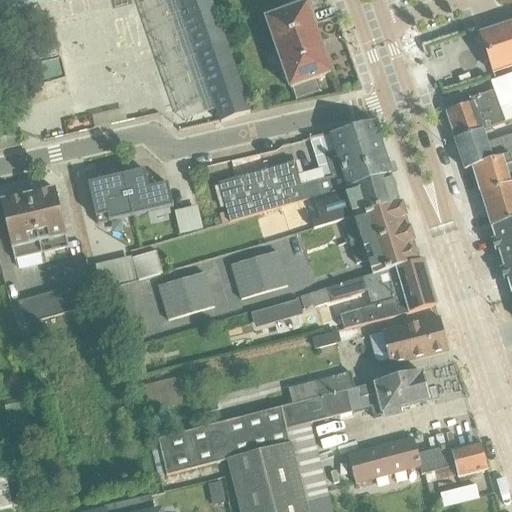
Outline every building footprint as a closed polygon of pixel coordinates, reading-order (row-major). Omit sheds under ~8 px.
[(160,0),(177,0),(216,112),(221,124),(251,114),(211,0),(0,0),(0,15),(67,0),(139,0),(140,2),(141,1),(144,0),(146,5),(160,0)] [(144,0),(141,1),(184,123),(216,112),(177,0),(160,0),(146,5),(144,0)] [(291,0),(272,0),(276,10),(262,15),(264,22),(265,22),(290,90),(291,90),(324,78),(331,75),(314,27),(316,27),(308,6),(307,6),(305,1),(293,5),(291,0)] [(511,25),(482,36),(482,35),(480,36),(480,38),(481,38),(492,72),(492,74),(493,74),(511,67),(511,25)] [(483,131),(511,120),(511,75),(495,82),(498,91),(470,100),(472,105),(445,114),(455,142),(483,131)] [(326,82),(324,78),(291,90),(295,103),(322,94),(318,84),(326,82)] [(86,106),(61,112),(67,136),(91,130),(86,106)] [(124,107),(91,115),(94,129),(128,122),(124,107)] [(390,177),(373,123),(309,140),(316,171),(298,176),(294,163),(218,184),(226,213),(219,215),(222,225),(314,199),(390,177)] [(473,169),(511,155),(511,135),(488,144),(483,131),(455,142),(465,172),(473,169)] [(0,150),(3,150),(22,145),(19,134),(0,138),(0,150)] [(481,195),(511,184),(511,155),(473,169),(480,195),(481,195)] [(123,177),(133,219),(174,209),(168,185),(160,187),(145,172),(123,177)] [(133,219),(123,177),(88,185),(98,227),(133,219)] [(313,230),(343,221),(399,204),(390,177),(314,199),(320,222),(312,224),(313,230)] [(491,229),(511,222),(511,184),(481,195),(491,229)] [(1,203),(14,260),(69,248),(55,191),(1,203)] [(183,233),(206,228),(200,203),(177,208),(183,233)] [(399,204),(343,221),(357,266),(367,263),(374,261),(375,263),(369,265),(371,269),(372,273),(385,269),(386,273),(404,267),(418,263),(416,255),(414,248),(399,204)] [(511,222),(491,229),(493,234),(493,233),(501,259),(501,261),(503,266),(505,271),(507,278),(509,278),(511,290),(511,222)] [(156,253),(131,260),(138,282),(162,275),(156,253)] [(277,255),(231,268),(239,302),(288,288),(277,255)] [(437,307),(423,262),(404,268),(251,315),(255,330),(304,316),(302,310),(313,306),(314,309),(367,293),(371,308),(340,317),(344,331),(410,314),(437,307)] [(205,276),(158,289),(168,322),(215,308),(205,276)] [(24,327),(94,307),(87,284),(18,303),(24,327)] [(375,361),(379,363),(388,362),(390,368),(448,353),(440,320),(369,338),(375,361)] [(315,351),(341,345),(335,333),(312,339),(315,351)] [(293,407),(355,391),(351,373),(288,389),(293,407)] [(355,391),(293,407),(158,441),(158,443),(150,445),(157,477),(166,474),(167,477),(227,462),(239,511),(308,511),(307,507),(329,499),(310,425),(370,410),(373,420),(382,418),(382,422),(405,416),(404,411),(429,403),(421,374),(355,391)] [(150,413),(200,401),(193,375),(144,388),(150,413)] [(6,412),(23,409),(21,400),(4,403),(6,412)] [(195,425),(220,417),(216,405),(191,412),(195,425)] [(421,469),(417,456),(414,439),(347,457),(355,487),(421,469)] [(417,456),(421,469),(423,476),(424,476),(455,468),(457,478),(458,480),(487,472),(480,445),(452,451),(451,447),(417,456)] [(455,468),(424,476),(427,485),(457,478),(455,468)] [(12,511),(4,470),(0,471),(0,511),(12,511)] [(161,494),(192,487),(190,477),(159,485),(161,494)] [(446,505),(482,496),(479,481),(442,490),(446,505)] [(221,483),(207,486),(211,506),(225,503),(221,483)] [(115,505),(116,511),(154,511),(150,497),(115,505)]
